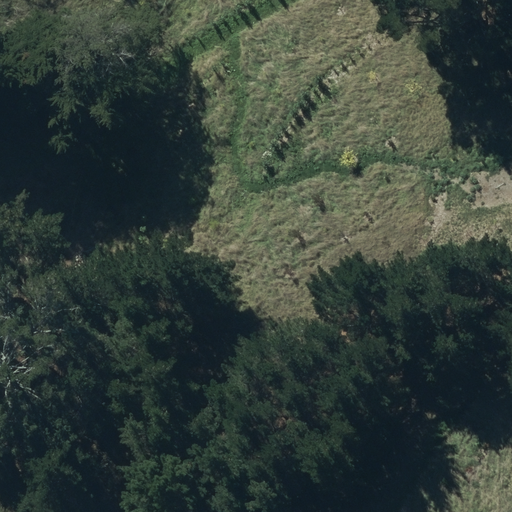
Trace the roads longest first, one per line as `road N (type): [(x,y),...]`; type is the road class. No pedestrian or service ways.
road 1 (track): [(291,0),(191,61),(137,54),(94,17),(91,0)]
road 2 (track): [(388,511),(511,324)]
